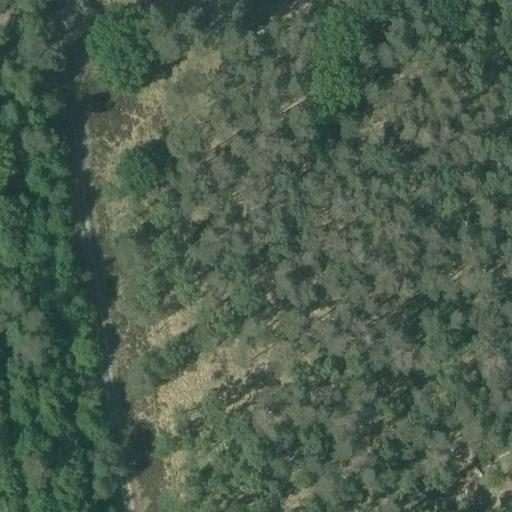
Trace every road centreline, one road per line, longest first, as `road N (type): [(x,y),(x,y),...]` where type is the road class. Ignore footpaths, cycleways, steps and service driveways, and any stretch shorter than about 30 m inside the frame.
road 1 (track): [(43,17),(120,511)]
road 2 (track): [(163,0),(43,17)]
